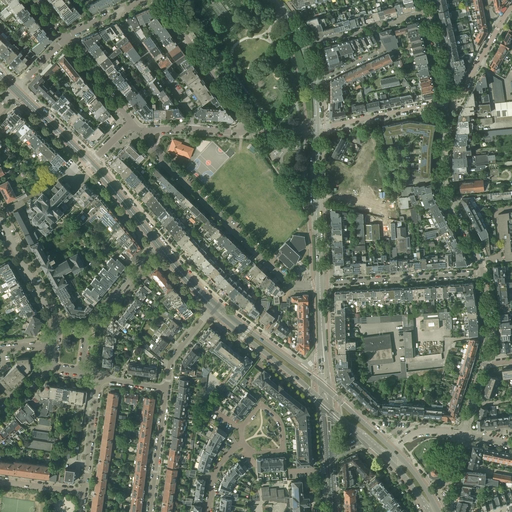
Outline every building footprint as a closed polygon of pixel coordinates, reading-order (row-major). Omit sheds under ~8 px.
[(0,16),(2,15),(20,1),(19,0),(10,0),(8,3),(9,5),(0,12),(0,11),(0,16)] [(56,0),(52,4),(56,9),(66,0),(56,0)] [(66,0),(56,9),(60,14),(69,6),(67,4),(70,2),(68,0),(66,0)] [(91,13),(99,10),(99,11),(104,8),(99,0),(98,0),(87,6),(91,13)] [(108,4),(113,2),(114,3),(119,1),(118,0),(99,0),(104,8),(109,5),(108,4)] [(301,8),(298,0),(290,0),(290,1),(292,3),(297,9),(301,8)] [(494,0),(496,9),(500,10),(504,4),(507,0),(494,0)] [(14,10),(16,13),(24,6),(20,1),(2,15),(5,18),(14,10)] [(438,9),(439,12),(448,10),(447,7),(449,6),(449,7),(457,5),(457,4),(459,4),(459,1),(456,1),(438,6),(439,9),(438,9)] [(402,14),(408,13),(406,7),(406,6),(404,6),(402,6),(402,3),(400,4),(400,7),(402,14)] [(64,19),(76,9),(80,6),(78,5),(75,8),(74,6),(71,9),(69,6),(60,14),(64,19)] [(389,5),(390,8),(392,17),(398,15),(395,6),(393,7),(392,5),(389,5)] [(15,21),(28,11),(24,6),(16,13),(18,15),(14,18),(16,20),(15,21)] [(386,18),(392,17),(390,8),(387,8),(387,6),(383,7),(384,10),(386,18)] [(377,9),(381,20),(386,18),(384,10),(383,7),(381,8),(381,7),(377,8),(377,9)] [(146,10),(149,18),(152,17),(154,19),(157,17),(151,9),(150,8),(146,10)] [(372,10),(372,13),(375,22),(381,20),(377,9),(377,8),(376,8),(376,9),(372,10)] [(80,14),(76,9),(64,19),(68,24),(80,14)] [(449,9),(448,10),(439,12),(440,18),(460,13),(459,10),(451,11),(451,12),(450,13),(449,9)] [(140,13),(144,22),(147,21),(148,23),(149,23),(150,22),(149,18),(146,10),(140,13)] [(369,14),(367,14),(369,23),(375,22),(372,13),(372,10),(368,11),(369,14)] [(32,16),(28,11),(15,21),(16,21),(18,23),(22,20),(24,22),(32,16)] [(363,25),(369,23),(367,14),(366,11),(360,12),(360,13),(363,25)] [(352,28),(357,26),(355,18),(351,19),(351,18),(352,18),(350,12),(347,13),(349,19),(352,28)] [(135,15),(139,24),(142,23),(143,26),(145,25),(144,22),(140,13),(135,15)] [(354,15),(355,18),(357,26),(363,25),(360,13),(354,15)] [(461,17),(460,13),(440,18),(442,24),(452,22),(451,19),(452,18),(453,19),(461,17)] [(139,24),(135,15),(127,19),(126,21),(134,31),(140,27),(139,24)] [(36,21),(32,16),(24,22),(25,24),(15,32),(18,35),(36,21)] [(157,17),(154,19),(150,22),(149,23),(151,26),(148,27),(149,29),(152,27),(160,21),(157,17)] [(321,24),(326,22),(325,18),(320,19),(321,21),(319,21),(318,17),(307,21),(311,27),(321,24)] [(332,20),(334,27),(335,32),(341,31),(338,22),(337,19),(335,19),(334,17),(331,18),(332,20)] [(337,19),(338,22),(341,31),(346,29),(343,21),(342,18),(339,19),(339,18),(338,18),(338,17),(337,18),(337,19)] [(342,18),(343,21),(346,29),(352,28),(349,19),(347,20),(346,17),(342,18)] [(321,24),(311,27),(315,32),(323,29),(322,26),(323,25),(324,26),(331,24),(330,20),(326,22),(321,24)] [(30,30),(32,32),(40,26),(36,21),(18,35),(20,38),(30,30)] [(153,34),(154,33),(163,26),(160,21),(152,27),(154,30),(151,32),(153,34)] [(122,31),(116,23),(114,22),(112,23),(112,24),(110,25),(116,34),(117,35),(118,34),(122,31)] [(402,29),(396,31),(397,34),(397,35),(403,33),(408,32),(408,31),(421,28),(420,26),(421,26),(422,25),(421,24),(421,23),(420,23),(419,23),(419,22),(407,25),(408,28),(402,29)] [(442,25),(443,27),(444,30),(463,26),(462,22),(454,24),(452,25),(452,22),(442,24),(442,25)] [(105,28),(104,28),(110,36),(110,37),(110,38),(116,34),(110,25),(108,26),(107,26),(105,27),(105,28)] [(31,41),(44,31),(40,26),(32,32),(29,34),(31,37),(29,39),(31,41)] [(157,33),(159,36),(167,30),(166,28),(164,28),(163,26),(154,33),(155,34),(157,33)] [(463,26),(444,30),(445,33),(444,33),(445,36),(454,34),(454,31),(455,31),(464,30),(463,26)] [(140,39),(145,36),(140,27),(134,31),(140,39)] [(319,37),(335,32),(334,27),(323,30),(323,29),(315,32),(318,36),(319,37)] [(488,32),(487,27),(479,29),(479,31),(480,32),(479,33),(485,36),(488,32)] [(110,36),(104,28),(102,29),(101,29),(99,30),(99,31),(98,31),(105,40),(110,37),(110,36)] [(422,34),(421,28),(408,31),(408,32),(409,35),(406,36),(406,39),(407,38),(422,34)] [(380,33),(381,38),(393,35),(392,29),(380,33)] [(503,40),(510,43),(511,39),(511,34),(511,30),(510,29),(505,37),(503,40)] [(169,31),(167,30),(159,36),(161,39),(159,40),(160,42),(170,35),(168,33),(169,31)] [(47,36),(44,31),(31,41),(35,45),(39,42),(47,36)] [(81,42),(87,48),(97,40),(101,37),(97,32),(82,39),(81,42)] [(475,39),(473,40),(474,43),(475,43),(477,51),(480,46),(482,43),(483,41),(485,36),(479,33),(475,39)] [(396,38),(395,34),(393,35),(381,38),(387,50),(391,49),(398,47),(397,43),(399,42),(398,37),(396,38)] [(411,40),(412,44),(423,40),(422,34),(407,38),(408,41),(411,40)] [(454,34),(445,36),(445,39),(446,39),(447,42),(466,38),(468,37),(469,37),(468,36),(466,34),(456,36),(457,37),(455,37),(454,34)] [(162,42),(165,46),(173,40),(170,35),(160,42),(161,42),(162,42)] [(377,43),(372,35),(367,36),(370,43),(371,45),(377,43)] [(52,40),(50,39),(47,36),(39,42),(35,45),(32,48),(37,54),(49,42),(51,43),(52,40)] [(116,43),(119,47),(120,46),(128,39),(125,36),(123,38),(116,43)] [(146,38),(142,42),(145,46),(153,40),(153,39),(152,39),(149,36),(146,38)] [(370,43),(367,36),(361,38),(364,45),(365,46),(368,52),(370,51),(369,48),(372,46),(371,45),(370,43)] [(8,38),(7,37),(0,44),(0,53),(9,44),(7,42),(8,41),(7,39),(8,38)] [(448,48),(457,46),(461,45),(460,43),(466,42),(466,40),(468,40),(468,39),(468,37),(466,38),(447,42),(447,46),(448,48)] [(361,38),(355,39),(358,47),(360,49),(361,52),(364,51),(362,47),(365,46),(364,45),(361,38)] [(130,43),(128,39),(120,46),(123,49),(130,43)] [(355,39),(349,41),(354,50),(356,49),(355,48),(358,47),(355,39)] [(90,53),(91,53),(101,45),(97,40),(87,48),(88,50),(88,51),(89,53),(90,53)] [(145,46),(148,50),(156,45),(153,42),(154,41),(153,40),(145,46)] [(173,40),(165,46),(168,50),(167,51),(167,52),(168,51),(177,45),(173,40)] [(425,47),(423,40),(412,44),(411,44),(412,47),(409,48),(410,51),(425,47)] [(510,43),(503,40),(500,45),(501,45),(509,50),(511,44),(510,43)] [(354,50),(349,41),(343,43),(348,53),(349,53),(350,55),(351,57),(352,59),(354,59),(352,55),(353,54),(352,52),(354,51),(354,50)] [(10,43),(9,44),(0,53),(0,56),(1,58),(3,58),(3,57),(4,59),(17,45),(17,44),(16,45),(14,44),(12,45),(10,43)] [(125,52),(133,46),(130,43),(123,49),(125,52)] [(339,49),(340,50),(342,55),(344,54),(345,57),(348,56),(347,53),(348,53),(343,43),(337,44),(339,49)] [(457,46),(448,48),(448,49),(448,52),(448,55),(458,53),(457,49),(459,49),(459,50),(473,47),(472,43),(467,44),(461,45),(457,46)] [(337,44),(324,48),(326,53),(339,49),(337,44)] [(18,46),(17,45),(4,59),(6,60),(5,60),(5,62),(7,63),(8,63),(9,63),(19,52),(17,50),(19,48),(17,47),(18,46)] [(91,53),(92,55),(92,56),(93,58),(95,58),(105,50),(101,45),(91,53)] [(148,50),(150,54),(159,48),(158,47),(157,47),(156,45),(148,50)] [(175,67),(176,66),(175,66),(177,65),(177,66),(180,64),(187,58),(177,45),(168,51),(175,61),(172,63),(175,67)] [(499,47),(497,50),(498,50),(506,55),(509,50),(501,45),(500,47),(499,47)] [(127,53),(130,57),(133,54),(133,55),(137,52),(133,46),(125,52),(124,53),(125,55),(127,53)] [(121,50),(119,47),(109,55),(99,63),(104,69),(114,61),(113,60),(112,61),(109,58),(111,57),(113,57),(121,50)] [(426,53),(425,47),(410,51),(412,57),(414,56),(415,56),(426,53)] [(150,54),(153,57),(160,52),(159,49),(160,49),(159,48),(150,54)] [(327,58),(338,55),(337,51),(340,50),(339,49),(326,53),(327,58)] [(21,50),(19,52),(9,63),(11,65),(10,66),(13,68),(13,67),(14,68),(24,57),(21,55),(22,54),(21,52),(22,51),(21,50)] [(28,58),(29,56),(31,58),(35,54),(30,50),(24,57),(14,68),(16,70),(15,71),(18,73),(18,72),(19,72),(23,68),(23,69),(23,68),(24,68),(26,67),(26,66),(27,64),(30,61),(28,58)] [(109,55),(105,50),(95,58),(96,60),(96,61),(97,63),(99,63),(109,55)] [(498,50),(497,50),(496,52),(497,53),(495,55),(503,59),(506,55),(498,50)] [(140,56),(137,52),(133,55),(133,54),(130,57),(132,60),(130,62),(131,64),(140,56)] [(160,52),(153,57),(155,60),(164,54),(163,53),(162,54),(160,52)] [(384,55),(390,67),(392,66),(390,63),(394,62),(390,55),(389,53),(384,55)] [(465,58),(466,57),(469,57),(471,56),(471,54),(469,54),(468,53),(460,55),(460,56),(459,56),(458,53),(448,55),(449,58),(450,58),(450,61),(464,58),(465,58)] [(57,61),(58,61),(61,65),(66,72),(74,82),(80,76),(64,55),(57,61)] [(327,58),(328,64),(340,61),(343,60),(343,58),(342,58),(341,56),(338,56),(338,55),(327,58)] [(389,67),(390,67),(384,55),(380,57),(385,67),(388,66),(389,67)] [(493,57),(492,59),(493,60),(500,64),(503,59),(495,55),(494,57),(493,57)] [(157,63),(163,71),(172,64),(166,56),(157,63)] [(471,56),(469,57),(466,57),(465,58),(466,62),(467,62),(468,66),(474,56),(471,56)] [(385,67),(380,57),(375,60),(381,71),(386,69),(385,67)] [(155,76),(149,69),(148,70),(145,66),(146,65),(141,58),(133,64),(134,66),(136,65),(146,79),(145,81),(146,83),(155,76)] [(192,65),(187,58),(180,64),(184,70),(183,70),(184,71),(192,65)] [(450,61),(452,67),(457,66),(457,65),(460,65),(464,64),(463,62),(464,62),(464,58),(450,61)] [(104,69),(106,72),(105,73),(106,74),(108,74),(108,75),(116,68),(114,66),(116,65),(119,62),(117,59),(114,61),(104,69)] [(498,68),(500,64),(493,60),(492,59),(491,62),(490,65),(492,66),(491,69),(498,74),(500,71),(500,69),(498,68)] [(343,60),(340,61),(328,64),(329,70),(344,63),(344,62),(343,60)] [(375,60),(371,62),(375,70),(378,69),(379,72),(381,71),(375,60)] [(394,62),(395,65),(398,68),(403,67),(402,60),(394,62)] [(375,70),(371,62),(366,64),(372,74),(376,72),(375,70)] [(170,81),(177,76),(172,69),(175,67),(172,63),(172,64),(163,71),(170,81)] [(366,64),(362,66),(366,75),(367,74),(370,76),(372,75),(372,74),(366,64)] [(457,65),(457,66),(457,68),(455,68),(454,70),(453,71),(453,73),(457,72),(457,71),(460,70),(465,69),(464,67),(466,67),(465,64),(464,64),(460,65),(457,65)] [(192,65),(184,71),(179,74),(183,80),(184,79),(199,99),(197,100),(202,105),(210,99),(215,96),(213,93),(211,93),(193,69),(194,68),(192,65)] [(117,70),(116,68),(108,75),(108,76),(109,78),(110,77),(112,80),(122,72),(125,69),(122,66),(119,68),(119,69),(117,70)] [(362,66),(357,68),(363,79),(364,79),(364,78),(367,77),(366,75),(362,66)] [(363,80),(363,79),(357,68),(353,70),(357,79),(359,82),(363,80)] [(431,74),(430,68),(420,70),(421,72),(416,73),(417,77),(420,76),(431,74)] [(458,84),(466,70),(465,69),(460,70),(457,71),(457,72),(453,73),(456,85),(458,84)] [(353,70),(348,72),(354,84),(355,83),(354,80),(357,79),(353,70)] [(112,80),(112,81),(113,83),(114,83),(116,85),(128,75),(127,74),(125,76),(122,72),(112,80)] [(348,72),(343,74),(348,83),(348,84),(349,86),(352,84),(354,84),(348,72)] [(331,81),(331,85),(341,81),(342,81),(343,84),(346,82),(347,85),(348,84),(348,83),(343,74),(332,80),(331,81)] [(432,79),(433,79),(434,78),(433,76),(432,76),(431,74),(420,76),(421,82),(432,79)] [(120,90),(130,82),(127,77),(129,76),(128,75),(116,85),(118,87),(117,88),(118,90),(120,90)] [(80,76),(74,82),(72,84),(74,86),(72,88),(75,91),(84,81),(80,76)] [(398,76),(381,79),(383,88),(400,84),(398,76)] [(46,81),(42,77),(41,77),(40,77),(37,80),(38,80),(33,85),(34,86),(33,86),(36,89),(37,88),(43,95),(50,87),(47,83),(47,82),(46,81)] [(149,83),(157,92),(163,87),(156,77),(149,83)] [(401,79),(403,87),(410,85),(405,78),(401,79)] [(434,85),(432,79),(421,82),(422,88),(434,85)] [(47,100),(48,99),(55,92),(52,89),(54,88),(53,87),(56,84),(58,81),(57,80),(50,87),(43,95),(45,96),(45,97),(47,100)] [(75,91),(74,92),(77,94),(79,92),(81,94),(89,86),(84,81),(75,91)] [(331,85),(331,91),(341,87),(343,87),(346,86),(345,85),(342,85),(342,84),(343,84),(342,81),(341,81),(331,85)] [(123,93),(124,95),(136,85),(135,84),(133,86),(130,82),(120,90),(120,92),(121,93),(123,93)] [(476,82),(473,91),(464,107),(477,105),(477,101),(475,101),(474,93),(478,93),(478,92),(477,84),(476,82)] [(128,99),(128,100),(138,92),(135,88),(137,86),(136,85),(124,95),(126,97),(125,98),(126,100),(128,99)] [(422,94),(435,91),(434,85),(422,88),(423,92),(422,93),(422,94)] [(93,92),(89,86),(81,94),(81,95),(83,97),(80,101),(82,103),(84,101),(93,92)] [(163,87),(157,92),(154,94),(155,96),(157,95),(159,97),(166,92),(163,87)] [(341,87),(331,91),(331,96),(346,92),(347,92),(347,90),(343,92),(341,87)] [(413,102),(418,101),(417,95),(415,93),(412,88),(410,88),(411,94),(413,102)] [(55,92),(48,99),(47,100),(50,102),(51,102),(52,104),(62,94),(64,93),(63,93),(66,90),(65,89),(62,92),(62,91),(60,94),(59,93),(57,95),(55,92)] [(136,110),(145,102),(149,99),(141,90),(138,92),(128,100),(136,110)] [(436,97),(435,91),(422,94),(417,95),(418,101),(436,97)] [(86,107),(87,108),(97,97),(96,95),(96,94),(95,92),(93,93),(93,92),(84,101),(88,105),(86,107)] [(170,97),(166,92),(159,97),(158,99),(159,100),(160,99),(162,101),(163,102),(170,97)] [(346,92),(331,96),(331,102),(339,101),(344,99),(343,95),(348,93),(347,92),(346,92)] [(369,111),(380,109),(379,101),(377,92),(374,93),(375,96),(376,96),(377,99),(377,101),(367,103),(369,111)] [(55,107),(57,109),(69,97),(68,96),(67,98),(62,94),(52,104),(52,105),(52,106),(54,108),(55,108),(55,107)] [(383,95),(386,108),(391,107),(389,99),(387,99),(386,94),(383,95)] [(400,96),(402,104),(413,102),(411,94),(400,96)] [(483,104),(479,104),(479,105),(480,107),(480,113),(488,112),(491,112),(490,103),(488,94),(481,95),(483,104)] [(400,96),(389,99),(391,107),(402,104),(400,96)] [(69,97),(57,109),(59,111),(58,111),(58,112),(60,114),(61,114),(62,114),(72,104),(72,103),(68,99),(70,98),(69,97)] [(93,112),(102,103),(101,102),(102,101),(100,99),(99,99),(97,97),(87,108),(88,109),(89,108),(93,112)] [(344,99),(339,101),(331,102),(331,112),(341,109),(346,108),(344,99)] [(66,118),(67,119),(76,110),(73,107),(74,106),(73,104),(74,103),(73,102),(72,103),(72,104),(62,114),(63,116),(63,117),(65,119),(66,119),(66,118)] [(144,119),(152,119),(152,108),(149,108),(145,102),(136,110),(140,114),(139,114),(139,116),(140,118),(142,118),(143,118),(144,119)] [(509,116),(511,115),(509,102),(505,102),(501,103),(495,103),(497,117),(499,117),(501,116),(504,116),(507,116),(509,116)] [(102,104),(102,103),(93,112),(95,114),(94,115),(96,118),(106,108),(105,107),(105,105),(104,103),(102,104)] [(357,111),(357,114),(366,112),(365,104),(356,106),(355,104),(351,105),(353,111),(357,111)] [(459,115),(467,114),(469,114),(475,113),(474,110),(472,110),(472,109),(477,108),(480,107),(479,105),(477,105),(464,107),(459,115)] [(200,106),(193,111),(193,112),(197,118),(205,119),(206,108),(202,108),(200,106)] [(100,119),(102,121),(110,113),(109,113),(110,112),(109,110),(107,110),(106,108),(96,118),(99,120),(100,119)] [(171,118),(172,118),(172,119),(174,119),(175,118),(178,118),(178,117),(183,117),(184,116),(178,108),(171,108),(171,118)] [(17,113),(16,111),(16,109),(13,109),(13,111),(11,113),(10,113),(9,114),(9,115),(5,119),(0,124),(0,125),(1,127),(4,124),(6,125),(6,124),(10,128),(12,125),(12,126),(21,116),(21,114),(19,113),(17,113)] [(341,111),(341,109),(331,112),(330,118),(331,119),(346,116),(345,110),(341,111)] [(70,122),(72,124),(82,113),(81,112),(80,114),(76,110),(67,119),(67,121),(68,122),(70,122)] [(228,114),(225,110),(224,111),(223,120),(226,121),(226,122),(232,122),(234,120),(230,115),(229,113),(228,114)] [(76,128),(77,128),(85,119),(81,115),(83,114),(82,113),(72,124),(74,125),(73,126),(73,127),(75,128),(76,128)] [(102,121),(98,124),(95,128),(86,137),(87,139),(90,142),(90,143),(90,144),(91,144),(91,145),(92,145),(92,144),(93,144),(94,143),(94,142),(95,140),(95,141),(97,139),(97,138),(104,132),(105,131),(116,120),(110,113),(102,121)] [(26,121),(25,120),(26,120),(24,117),(23,118),(21,116),(12,126),(12,125),(10,128),(5,133),(7,134),(10,130),(11,131),(14,128),(16,131),(17,131),(26,121)] [(77,128),(77,129),(77,130),(78,132),(80,131),(81,133),(87,127),(93,121),(92,120),(91,122),(90,120),(88,121),(86,119),(85,119),(77,128)] [(396,123),(398,134),(411,131),(411,120),(396,123)] [(425,122),(411,120),(411,131),(424,133),(425,122)] [(29,122),(28,123),(26,121),(17,131),(16,131),(15,132),(17,135),(20,137),(21,136),(31,126),(32,124),(29,122)] [(85,137),(86,137),(95,128),(93,125),(94,124),(92,123),(93,122),(93,121),(87,127),(81,133),(82,134),(82,135),(84,137),(85,137)] [(425,122),(424,133),(423,135),(434,137),(436,124),(425,122)] [(393,144),(391,135),(398,134),(396,123),(383,126),(385,137),(387,145),(393,144)] [(457,127),(456,133),(472,132),(472,131),(471,131),(471,130),(470,130),(469,128),(476,127),(476,125),(473,125),(457,127)] [(36,131),(36,129),(34,127),(32,127),(31,126),(21,136),(20,137),(22,139),(21,140),(24,143),(26,141),(36,131)] [(36,131),(26,141),(29,143),(27,145),(29,147),(40,135),(39,134),(39,132),(38,131),(37,131),(36,131)] [(35,148),(44,139),(40,135),(29,147),(30,148),(33,145),(35,148)] [(432,150),(434,137),(423,135),(422,149),(432,150)] [(342,138),(339,143),(347,148),(350,142),(342,138)] [(45,139),(44,139),(35,148),(34,149),(35,151),(34,153),(36,156),(38,153),(41,151),(48,143),(47,142),(47,141),(47,140),(46,139),(45,139)] [(173,139),(168,151),(171,152),(170,152),(176,154),(177,153),(190,158),(194,148),(181,143),(181,142),(175,140),(173,139)] [(131,141),(124,148),(135,158),(140,153),(136,149),(134,147),(135,146),(131,141)] [(43,158),(53,148),(52,146),(52,144),(51,143),(50,144),(49,143),(49,144),(48,143),(41,151),(38,153),(40,156),(43,158)] [(344,154),(347,148),(339,143),(335,149),(344,154)] [(48,161),(50,160),(57,152),(58,152),(57,151),(58,150),(57,149),(55,149),(53,148),(43,158),(45,160),(46,159),(48,161)] [(118,152),(118,153),(116,156),(115,156),(114,157),(113,157),(113,159),(111,161),(110,161),(109,161),(109,164),(110,165),(111,165),(114,167),(114,168),(116,170),(117,170),(120,173),(125,168),(128,166),(132,170),(146,156),(142,151),(140,153),(135,158),(124,148),(123,149),(121,149),(118,152)] [(346,156),(344,154),(335,149),(332,155),(340,160),(343,162),(346,156)] [(432,150),(422,149),(421,163),(432,163),(432,150)] [(50,160),(48,161),(51,164),(47,168),(53,174),(63,164),(63,165),(66,161),(65,159),(66,158),(63,156),(62,157),(57,152),(50,160)] [(488,154),(467,156),(453,157),(453,167),(463,166),(469,165),(496,162),(495,155),(488,155),(488,154)] [(329,163),(329,187),(354,188),(354,175),(349,175),(349,181),(338,181),(338,176),(341,176),(342,163),(329,163)] [(431,177),(432,163),(421,163),(421,170),(421,176),(431,177)] [(123,177),(124,178),(132,170),(128,166),(125,168),(120,173),(120,175),(122,177),(123,177)] [(0,175),(2,175),(10,171),(9,169),(5,171),(5,169),(3,170),(2,167),(0,167),(0,175)] [(152,172),(151,173),(155,177),(153,178),(156,180),(158,178),(161,174),(158,171),(159,170),(156,168),(156,169),(153,167),(150,170),(152,172)] [(127,181),(128,183),(136,175),(139,172),(137,170),(134,172),(132,170),(124,178),(124,180),(126,181),(127,181)] [(464,179),(464,174),(469,174),(469,171),(453,173),(453,180),(464,179)] [(160,186),(162,189),(169,182),(167,180),(167,178),(166,177),(165,177),(161,174),(158,178),(160,180),(159,181),(160,182),(159,183),(161,185),(160,186)] [(131,186),(133,188),(142,179),(143,177),(141,175),(138,177),(136,175),(128,183),(129,183),(128,184),(131,187),(131,186)] [(28,215),(30,216),(29,218),(28,218),(29,219),(30,221),(30,222),(31,222),(32,223),(33,224),(32,224),(33,225),(34,224),(35,225),(36,225),(36,226),(37,225),(39,225),(40,225),(40,226),(38,228),(46,236),(53,228),(50,225),(51,224),(51,225),(53,222),(54,221),(57,218),(58,217),(59,217),(58,216),(60,215),(63,213),(62,212),(63,211),(64,212),(64,211),(68,207),(69,206),(68,205),(65,203),(69,198),(70,199),(71,198),(70,197),(71,196),(72,197),(73,195),(80,202),(80,203),(82,206),(84,206),(95,194),(95,192),(93,190),(91,190),(88,188),(89,187),(84,183),(78,190),(76,189),(74,192),(72,190),(70,191),(69,190),(70,189),(67,187),(70,185),(67,183),(65,185),(64,184),(65,183),(64,182),(63,183),(62,182),(63,181),(60,179),(60,180),(59,179),(59,180),(59,179),(58,180),(54,184),(54,185),(50,189),(48,187),(49,187),(47,185),(46,186),(46,185),(46,186),(42,190),(41,191),(40,192),(37,195),(36,196),(35,196),(36,197),(35,198),(32,200),(31,198),(28,201),(27,201),(27,202),(28,202),(31,205),(28,208),(27,207),(27,208),(27,209),(27,210),(27,211),(28,211),(27,211),(27,212),(28,212),(28,214),(28,215)] [(135,190),(137,192),(146,183),(146,182),(144,180),(143,181),(142,179),(133,188),(133,189),(134,190),(135,190)] [(0,185),(0,187),(2,191),(1,191),(1,192),(2,194),(3,194),(12,190),(8,181),(0,185)] [(171,191),(173,193),(177,189),(174,186),(174,185),(172,183),(171,184),(169,182),(162,189),(165,192),(167,191),(169,193),(170,191),(170,192),(171,191)] [(146,183),(137,192),(137,194),(138,195),(139,195),(141,197),(150,188),(152,185),(150,186),(148,185),(148,186),(146,183)] [(410,187),(410,192),(415,192),(416,194),(422,192),(422,194),(433,190),(431,184),(425,186),(425,185),(419,187),(419,186),(410,187)] [(401,188),(402,197),(409,196),(408,194),(410,194),(410,192),(410,187),(401,188)] [(152,190),(150,188),(141,197),(141,198),(142,200),(143,200),(145,202),(154,193),(155,191),(153,189),(152,190)] [(175,201),(178,204),(185,197),(183,195),(183,193),(181,192),(180,192),(177,189),(173,193),(176,195),(175,196),(175,197),(174,198),(176,200),(175,201)] [(16,198),(12,190),(3,194),(4,195),(3,195),(3,196),(4,197),(5,197),(8,202),(16,198)] [(424,200),(435,196),(433,190),(422,194),(416,195),(417,198),(423,196),(424,200)] [(504,198),(511,197),(511,191),(489,193),(489,199),(490,199),(491,200),(501,199),(501,198),(504,198)] [(145,202),(145,203),(146,205),(147,205),(149,207),(158,198),(163,193),(162,192),(159,195),(157,194),(156,195),(154,193),(145,202)] [(100,196),(98,194),(91,202),(92,204),(90,205),(93,208),(86,215),(89,217),(90,216),(104,202),(102,199),(103,198),(101,196),(100,196)] [(410,196),(409,196),(402,197),(399,197),(401,209),(413,207),(413,205),(412,204),(410,204),(410,205),(409,205),(408,200),(411,199),(410,196)] [(426,207),(429,206),(438,201),(435,196),(424,200),(419,200),(420,204),(424,202),(426,207)] [(186,206),(189,208),(192,204),(189,201),(189,200),(188,199),(187,199),(185,197),(178,204),(180,206),(182,205),(184,207),(185,206),(186,206)] [(348,197),(346,207),(383,212),(384,202),(348,197)] [(462,198),(461,200),(464,206),(475,200),(476,201),(478,200),(477,198),(475,199),(474,198),(473,198),(472,198),(471,198),(471,197),(462,198)] [(160,200),(158,198),(149,207),(149,208),(150,209),(151,209),(153,211),(162,202),(164,201),(161,198),(160,200)] [(475,200),(464,206),(467,211),(477,206),(478,205),(476,201),(475,200)] [(438,201),(429,206),(431,209),(428,211),(429,213),(440,207),(438,201)] [(109,208),(108,207),(109,207),(109,206),(108,204),(106,204),(104,202),(90,216),(89,217),(86,221),(87,221),(88,220),(90,221),(96,215),(99,218),(101,215),(109,208)] [(162,202),(153,211),(153,213),(154,214),(155,214),(157,216),(166,207),(168,206),(165,203),(164,204),(162,202)] [(192,204),(189,208),(190,209),(189,210),(191,211),(189,213),(191,215),(190,216),(191,217),(193,218),(200,211),(198,209),(198,208),(196,207),(195,207),(192,204)] [(477,206),(467,211),(470,216),(479,211),(480,212),(483,211),(482,208),(479,209),(477,206)] [(168,209),(166,207),(157,216),(157,217),(158,219),(159,219),(161,221),(170,212),(172,210),(170,208),(168,209)] [(443,212),(440,207),(429,213),(432,218),(435,216),(443,212)] [(22,208),(13,212),(25,235),(29,244),(39,238),(38,236),(40,235),(37,228),(35,230),(34,229),(33,230),(22,208)] [(110,208),(109,208),(101,215),(99,218),(101,220),(104,223),(113,213),(111,211),(112,210),(110,208)] [(86,215),(82,211),(72,221),(73,223),(76,220),(82,225),(86,221),(89,217),(86,215)] [(202,213),(200,211),(193,218),(195,221),(197,220),(199,222),(200,220),(201,221),(201,220),(204,222),(207,219),(204,216),(204,214),(203,213),(202,213)] [(479,211),(470,216),(472,221),(481,217),(481,216),(482,215),(480,212),(479,211)] [(506,260),(511,259),(511,211),(499,214),(500,239),(504,239),(506,260)] [(161,221),(161,222),(162,224),(163,224),(165,226),(174,217),(176,215),(173,213),(172,214),(170,212),(161,221)] [(358,235),(365,235),(364,224),(364,213),(356,212),(358,235)] [(446,217),(443,212),(435,216),(432,218),(431,218),(434,224),(434,223),(446,217)] [(109,228),(117,218),(117,217),(116,215),(115,215),(113,213),(104,223),(106,225),(109,228)] [(176,219),(174,217),(165,226),(165,227),(166,229),(167,229),(169,231),(178,222),(182,218),(182,217),(179,220),(178,218),(176,219)] [(440,227),(449,223),(446,217),(434,223),(435,225),(437,228),(438,228),(440,227)] [(473,224),(474,224),(475,227),(483,222),(484,221),(482,218),(481,217),(472,221),(473,222),(472,223),(473,224)] [(110,231),(112,233),(122,224),(120,222),(120,220),(119,218),(118,219),(117,218),(109,228),(108,228),(110,230),(110,231)] [(199,227),(197,229),(200,232),(205,227),(206,229),(212,223),(212,221),(211,220),(209,220),(207,219),(204,222),(200,226),(199,227)] [(402,222),(395,220),(396,237),(396,240),(397,247),(397,252),(407,251),(407,250),(406,234),(406,227),(402,227),(402,222)] [(485,221),(483,222),(475,227),(476,228),(476,229),(477,231),(478,231),(478,232),(486,227),(488,226),(485,221)] [(171,234),(173,236),(184,225),(182,223),(180,224),(178,222),(169,231),(169,232),(170,234),(171,234)] [(212,223),(206,229),(208,231),(204,235),(207,238),(217,228),(215,226),(215,224),(214,223),(212,223)] [(379,223),(364,224),(365,235),(365,239),(365,240),(370,239),(371,239),(377,239),(380,239),(379,223)] [(438,228),(439,231),(440,231),(439,230),(441,229),(442,233),(451,228),(449,223),(440,227),(438,228)] [(116,234),(119,236),(126,229),(126,228),(125,226),(123,226),(122,224),(112,233),(115,236),(116,234)] [(188,229),(186,227),(184,225),(173,236),(173,237),(174,239),(175,239),(177,240),(186,231),(187,230),(188,229)] [(482,239),(489,236),(488,232),(486,229),(487,228),(486,227),(478,232),(482,239)] [(214,236),(216,238),(221,232),(222,230),(220,229),(219,229),(217,228),(207,238),(210,241),(214,236)] [(425,239),(440,236),(439,234),(439,231),(438,228),(437,228),(425,232),(425,239)] [(443,235),(445,238),(454,233),(451,228),(442,233),(439,234),(440,236),(440,237),(442,237),(441,236),(443,235)] [(126,229),(119,236),(116,239),(121,244),(131,234),(129,232),(129,231),(127,229),(126,229)] [(190,236),(191,235),(189,232),(187,230),(186,231),(177,240),(177,241),(177,242),(178,243),(179,244),(181,245),(190,236)] [(213,244),(216,247),(226,236),(224,235),(225,233),(223,232),(222,232),(221,232),(216,238),(217,240),(213,244)] [(407,251),(408,255),(408,269),(415,268),(414,258),(413,258),(413,256),(410,257),(410,255),(411,255),(411,249),(410,250),(409,247),(411,247),(410,233),(406,234),(407,250),(407,251)] [(446,240),(448,243),(457,239),(454,233),(445,238),(442,240),(442,241),(443,241),(444,241),(446,240)] [(132,237),(131,234),(121,244),(126,249),(128,246),(135,240),(134,239),(135,238),(134,237),(132,237)] [(277,256),(289,268),(294,263),(295,264),(299,255),(296,253),(297,252),(306,247),(304,237),(304,236),(293,235),(288,244),(285,241),(278,248),(281,251),(277,256)] [(365,240),(365,239),(365,235),(358,235),(358,245),(352,245),(353,249),(353,250),(366,249),(366,245),(365,245),(365,242),(365,240)] [(181,245),(181,246),(180,247),(182,249),(183,248),(185,250),(195,241),(190,236),(181,245)] [(223,245),(225,247),(231,241),(230,240),(231,239),(229,238),(228,238),(226,236),(216,247),(218,250),(223,245)] [(489,236),(482,239),(485,246),(490,244),(489,241),(491,240),(490,236),(489,236)] [(449,245),(450,248),(459,244),(457,239),(448,243),(444,245),(445,246),(446,246),(449,245)] [(129,259),(132,256),(137,250),(138,250),(139,250),(139,249),(140,249),(140,248),(140,247),(139,246),(140,245),(139,244),(138,244),(135,240),(128,246),(129,247),(126,250),(123,253),(129,259)] [(34,253),(36,253),(42,263),(41,263),(46,272),(51,281),(50,282),(55,290),(64,284),(66,283),(71,280),(78,276),(80,270),(84,266),(82,262),(84,261),(79,252),(70,257),(72,260),(68,262),(67,259),(53,266),(51,262),(55,260),(53,257),(52,258),(49,253),(46,255),(38,241),(30,245),(34,253)] [(189,255),(199,246),(195,241),(185,250),(187,252),(186,253),(188,255),(189,255)] [(225,256),(230,252),(236,245),(234,243),(234,242),(232,241),(231,241),(225,247),(227,249),(222,253),(225,256)] [(199,246),(189,255),(189,257),(190,258),(192,258),(193,260),(204,250),(208,246),(206,243),(202,248),(201,248),(199,246)] [(497,243),(490,244),(485,246),(488,255),(495,253),(495,250),(497,250),(497,248),(497,243)] [(451,250),(453,253),(464,252),(459,244),(450,248),(447,250),(447,251),(448,251),(449,252),(451,250)] [(227,258),(230,261),(241,250),(239,248),(239,247),(238,246),(236,246),(236,245),(230,252),(232,254),(227,258)] [(198,265),(208,255),(205,253),(206,252),(204,250),(193,260),(195,262),(195,263),(196,265),(198,265)] [(237,259),(239,261),(246,255),(245,255),(245,254),(245,253),(244,252),(243,252),(241,250),(230,261),(233,264),(237,259)] [(201,268),(203,270),(212,260),(208,255),(198,265),(198,267),(199,268),(201,268)] [(246,255),(239,261),(241,263),(237,267),(239,269),(237,271),(238,272),(250,260),(250,259),(250,258),(247,255),(246,255)] [(397,259),(398,270),(408,269),(408,255),(405,255),(405,259),(397,259)] [(112,257),(109,260),(121,272),(123,269),(124,270),(125,268),(125,267),(125,266),(121,262),(122,260),(119,257),(118,259),(115,257),(113,259),(112,257)] [(119,274),(121,272),(109,260),(107,263),(106,266),(108,268),(117,276),(119,276),(120,275),(119,274)] [(217,265),(212,260),(203,270),(204,271),(204,272),(204,273),(205,275),(207,274),(216,265),(217,265)] [(0,272),(10,267),(9,265),(10,265),(9,263),(8,263),(6,263),(5,263),(0,265),(0,272)] [(344,266),(344,273),(348,273),(349,274),(350,274),(351,272),(354,272),(353,264),(353,263),(351,263),(348,263),(348,265),(347,265),(347,266),(344,266)] [(253,274),(254,276),(260,269),(260,268),(259,266),(257,266),(255,264),(254,266),(249,271),(250,272),(249,272),(247,275),(250,278),(253,275),(252,275),(253,274)] [(335,274),(340,273),(341,274),(343,274),(344,273),(344,266),(341,267),(341,265),(342,265),(342,264),(334,264),(335,274)] [(210,277),(212,279),(222,269),(220,267),(219,268),(216,265),(207,274),(207,275),(207,276),(208,278),(210,277)] [(494,277),(495,277),(505,276),(506,276),(505,265),(494,266),(494,272),(494,277)] [(3,275),(5,278),(13,273),(13,272),(14,271),(13,270),(12,270),(10,267),(0,272),(0,274),(1,274),(2,275),(3,275)] [(103,267),(101,270),(113,281),(115,279),(117,279),(117,277),(117,276),(108,268),(106,269),(103,267)] [(162,272),(160,272),(157,268),(150,274),(156,280),(163,275),(162,274),(163,273),(162,272)] [(216,284),(216,285),(226,275),(223,272),(224,271),(222,269),(212,279),(213,281),(213,283),(215,285),(216,285),(216,284)] [(262,269),(260,269),(254,276),(256,277),(253,280),(256,284),(259,281),(260,281),(263,279),(262,278),(265,274),(263,272),(263,270),(262,269)] [(102,277),(101,279),(109,286),(110,286),(111,286),(112,285),(112,284),(111,284),(112,283),(113,281),(101,270),(99,273),(102,277)] [(14,273),(13,273),(5,278),(4,278),(6,280),(0,283),(0,288),(17,279),(15,276),(15,275),(15,273),(14,273)] [(157,285),(160,288),(161,287),(168,281),(168,280),(167,278),(166,278),(163,275),(156,280),(158,284),(157,285)] [(218,288),(219,287),(221,289),(231,280),(232,279),(230,277),(229,278),(226,275),(216,285),(217,285),(216,286),(218,288)] [(267,275),(260,284),(258,286),(261,289),(265,285),(267,286),(271,280),(272,279),(271,277),(269,276),(269,277),(267,275)] [(109,286),(101,279),(100,278),(98,279),(97,279),(95,278),(93,280),(96,283),(105,291),(106,289),(107,289),(107,290),(108,289),(109,288),(109,287),(109,286)] [(9,288),(11,290),(20,285),(20,284),(20,283),(19,282),(18,281),(18,282),(17,279),(0,288),(0,291),(1,292),(9,288)] [(268,295),(270,292),(277,284),(274,282),(275,282),(274,280),(272,279),(272,280),(271,280),(267,286),(266,287),(268,288),(265,293),(268,295)] [(103,293),(105,291),(96,283),(93,280),(91,283),(95,286),(93,289),(101,296),(103,296),(103,295),(103,293)] [(224,292),(226,294),(236,284),(237,284),(234,281),(233,282),(231,280),(221,289),(222,290),(221,291),(223,293),(224,292)] [(166,293),(173,288),(170,284),(171,283),(169,282),(168,282),(168,281),(161,287),(166,293)] [(55,290),(54,291),(55,293),(57,293),(58,295),(69,288),(66,283),(64,284),(55,290)] [(455,284),(456,290),(458,290),(458,293),(464,292),(464,290),(464,288),(465,288),(464,283),(455,284)] [(473,283),(464,283),(465,288),(464,288),(464,290),(467,289),(468,293),(475,292),(473,283)] [(141,287),(139,290),(146,296),(148,293),(146,292),(147,291),(148,293),(151,290),(143,284),(142,285),(141,284),(140,286),(141,287)] [(229,297),(231,299),(241,289),(241,288),(239,286),(238,287),(236,284),(226,294),(227,294),(227,296),(228,297),(229,297)] [(281,289),(279,287),(279,285),(278,284),(277,284),(270,292),(273,294),(273,295),(274,296),(279,295),(285,293),(284,292),(284,291),(282,288),(281,289)] [(22,285),(20,285),(11,290),(6,293),(8,296),(10,296),(11,298),(6,300),(7,303),(13,300),(25,293),(22,289),(23,287),(22,285)] [(58,295),(59,297),(59,299),(59,300),(61,301),(70,295),(69,292),(74,289),(72,287),(69,288),(58,295)] [(87,287),(85,290),(96,300),(97,301),(99,299),(100,299),(101,297),(101,296),(93,289),(91,291),(87,287)] [(174,288),(173,288),(166,293),(164,295),(167,298),(162,301),(165,305),(179,294),(176,292),(177,290),(175,288),(174,288)] [(235,301),(237,303),(245,293),(246,292),(244,290),(243,291),(241,289),(231,299),(232,299),(232,300),(233,302),(235,301)] [(507,289),(498,290),(499,303),(508,302),(507,294),(511,293),(511,290),(509,290),(507,290),(507,289)] [(95,303),(97,301),(96,300),(85,290),(82,293),(86,296),(85,299),(93,306),(94,306),(96,304),(95,303)] [(143,299),(146,296),(139,290),(136,292),(135,291),(133,294),(135,295),(134,296),(136,298),(142,302),(141,301),(143,299)] [(335,293),(335,298),(340,298),(340,301),(344,301),(344,299),(345,299),(347,298),(347,291),(336,292),(335,293)] [(25,293),(13,300),(13,301),(14,303),(15,304),(16,303),(17,306),(14,308),(13,307),(10,309),(11,311),(11,312),(17,308),(20,307),(29,301),(27,297),(27,296),(26,294),(25,293)] [(248,295),(245,293),(237,303),(236,305),(239,307),(240,306),(242,308),(250,298),(251,296),(248,294),(248,295)] [(70,295),(61,301),(61,302),(62,304),(63,304),(65,306),(75,300),(81,296),(80,295),(74,298),(72,294),(70,295)] [(182,297),(181,297),(179,294),(165,305),(168,308),(172,305),(174,308),(176,307),(184,301),(183,300),(184,299),(182,297)] [(297,302),(297,304),(307,304),(308,304),(308,296),(307,296),(307,294),(301,294),(301,296),(291,296),(292,301),(295,301),(295,302),(297,302)] [(246,310),(247,312),(254,303),(256,300),(251,296),(250,298),(242,308),(242,310),(244,311),(246,310)] [(132,303),(138,308),(140,306),(140,305),(142,302),(136,298),(134,300),(133,300),(131,303),(132,303)] [(261,316),(259,320),(259,321),(261,323),(262,322),(268,326),(272,321),(272,320),(272,319),(274,317),(272,315),(272,314),(272,313),(271,313),(270,312),(269,312),(268,312),(267,311),(268,310),(268,308),(269,306),(269,305),(270,302),(268,302),(268,299),(266,298),(261,299),(260,305),(260,308),(259,315),(261,316)] [(335,298),(336,307),(348,307),(348,304),(345,304),(345,303),(344,303),(344,301),(340,301),(340,298),(335,298)] [(75,317),(77,316),(78,308),(74,307),(74,305),(75,304),(74,303),(76,301),(75,300),(65,306),(67,310),(66,312),(67,313),(72,314),(72,315),(73,317),(75,317)] [(19,315),(24,312),(33,307),(31,304),(31,303),(31,302),(30,301),(30,302),(29,301),(20,307),(17,308),(20,313),(18,314),(19,315)] [(87,314),(87,312),(92,307),(86,301),(83,305),(85,307),(84,309),(82,308),(82,307),(78,306),(78,308),(77,316),(80,316),(81,315),(85,316),(87,314)] [(177,311),(179,313),(188,306),(187,304),(187,303),(186,301),(185,301),(184,301),(176,307),(179,310),(177,311)] [(132,303),(131,303),(129,305),(129,306),(127,309),(129,310),(133,313),(135,315),(140,310),(138,308),(132,303)] [(248,312),(247,313),(250,316),(251,314),(252,315),(255,317),(256,317),(258,314),(258,313),(259,312),(254,308),(255,307),(254,306),(255,304),(254,303),(247,312),(248,312)] [(500,314),(509,313),(510,313),(510,310),(511,310),(511,307),(509,307),(509,303),(498,304),(499,309),(500,314)] [(190,308),(188,306),(179,313),(181,316),(182,314),(185,318),(193,312),(193,311),(193,310),(192,308),(191,308),(190,308)] [(24,312),(26,316),(24,317),(25,319),(36,313),(37,311),(35,309),(34,309),(33,307),(24,312)] [(129,310),(127,309),(125,312),(124,311),(121,314),(122,315),(130,321),(135,315),(133,313),(129,310)] [(439,328),(439,320),(446,320),(446,324),(446,326),(446,329),(452,329),(451,312),(447,312),(444,312),(442,312),(438,312),(424,313),(424,329),(439,328)] [(510,316),(511,315),(511,312),(510,313),(509,313),(500,314),(500,320),(511,319),(510,316)] [(122,315),(121,314),(119,317),(120,318),(118,320),(125,326),(130,321),(122,315)] [(336,326),(336,334),(335,336),(336,337),(336,338),(346,337),(350,337),(350,330),(349,330),(350,329),(350,326),(350,323),(349,321),(346,321),(346,320),(350,320),(350,317),(346,317),(346,314),(336,314),(335,316),(336,317),(336,326)] [(33,316),(29,323),(39,328),(40,328),(41,326),(41,325),(40,325),(42,322),(38,320),(38,319),(33,316)] [(115,318),(114,319),(113,318),(111,320),(112,321),(110,324),(118,330),(120,327),(123,330),(125,326),(118,320),(115,318)] [(171,323),(169,326),(176,332),(180,326),(173,320),(170,323),(171,323)] [(403,322),(404,331),(414,331),(414,321),(403,322)] [(171,337),(176,332),(169,326),(164,322),(159,328),(164,332),(171,337)] [(39,329),(39,328),(29,323),(25,331),(24,330),(22,330),(22,336),(26,335),(26,334),(27,332),(31,334),(32,333),(36,335),(37,332),(38,332),(39,330),(39,329)] [(105,328),(106,329),(105,330),(106,331),(113,336),(115,337),(120,332),(118,330),(110,324),(108,327),(107,326),(105,328)] [(279,335),(284,328),(279,324),(273,331),(279,335)] [(206,342),(207,341),(215,331),(209,326),(206,330),(205,330),(204,331),(204,333),(198,340),(196,343),(201,347),(203,344),(202,343),(204,340),(206,342)] [(478,335),(478,326),(468,327),(464,328),(465,336),(478,335)] [(511,327),(500,328),(500,335),(511,333),(511,330),(511,331),(511,327)] [(288,331),(284,328),(279,335),(283,338),(284,339),(287,335),(286,334),(288,331)] [(113,336),(106,331),(105,333),(107,335),(106,336),(105,344),(115,345),(115,342),(113,341),(114,337),(112,337),(113,336)] [(217,331),(215,331),(207,341),(212,345),(209,348),(210,349),(211,346),(212,345),(218,339),(221,335),(219,333),(218,332),(217,331)] [(364,337),(365,352),(392,348),(391,334),(364,337)] [(161,337),(156,343),(163,348),(167,342),(161,337)] [(220,341),(218,339),(212,345),(211,346),(220,353),(218,356),(233,368),(231,370),(233,372),(230,376),(230,377),(228,380),(233,384),(236,381),(251,363),(250,362),(252,360),(245,355),(244,357),(242,356),(242,357),(220,340),(220,341)] [(511,349),(511,343),(511,344),(510,340),(500,342),(501,350),(503,351),(510,350),(511,349)] [(115,345),(105,344),(104,343),(104,345),(102,344),(102,347),(103,348),(103,351),(110,352),(111,347),(113,348),(113,345),(115,345)] [(158,354),(163,348),(156,343),(152,348),(158,354)] [(308,343),(298,343),(297,343),(297,345),(295,347),(295,349),(297,350),(298,350),(304,354),(305,353),(306,353),(308,351),(308,349),(307,349),(309,348),(309,343),(308,343)] [(478,345),(477,345),(469,343),(467,348),(477,351),(477,348),(478,345)] [(358,344),(336,345),(337,347),(335,347),(335,352),(337,352),(337,353),(349,352),(349,348),(358,348),(358,344)] [(185,355),(186,355),(194,361),(199,355),(196,352),(198,349),(194,346),(191,349),(189,352),(188,352),(185,355)] [(394,358),(392,348),(365,352),(365,361),(394,358)] [(466,354),(475,356),(474,356),(475,353),(476,354),(477,351),(467,348),(466,354)] [(103,358),(113,359),(111,359),(112,352),(110,352),(103,351),(102,354),(101,354),(101,357),(102,357),(102,358),(103,358)] [(183,361),(193,369),(195,367),(193,366),(192,365),(193,365),(191,364),(194,361),(186,355),(185,355),(183,358),(184,358),(182,360),(183,361)] [(0,381),(7,389),(9,387),(10,388),(25,374),(24,373),(27,369),(27,367),(30,367),(30,362),(29,362),(28,357),(16,358),(17,365),(3,377),(2,377),(0,378),(0,381)] [(112,367),(113,359),(103,358),(102,366),(112,367)] [(407,372),(407,363),(406,361),(401,362),(402,372),(373,376),(372,366),(394,363),(394,358),(365,361),(367,382),(408,378),(407,372)] [(184,371),(189,372),(189,370),(192,371),(193,369),(183,361),(182,363),(181,363),(181,366),(180,366),(179,369),(180,370),(184,370),(184,371)] [(134,373),(136,364),(135,364),(135,366),(132,365),(132,363),(128,363),(127,372),(134,373)] [(462,370),(471,372),(472,370),(471,370),(472,367),(463,364),(462,370)] [(148,375),(149,368),(150,366),(146,365),(146,367),(142,367),(141,374),(148,375)] [(152,368),(149,368),(148,375),(155,376),(157,367),(153,366),(152,368)] [(352,369),(351,367),(338,367),(338,372),(337,372),(337,373),(336,374),(336,377),(337,377),(337,378),(338,378),(338,379),(353,372),(352,369)] [(503,378),(511,377),(511,368),(502,369),(503,378)] [(273,398),(274,397),(288,407),(290,409),(292,412),(289,414),(295,426),(297,457),(296,457),(296,466),(313,465),(312,456),(311,456),(309,419),(308,414),(309,413),(305,406),(304,406),(282,389),(283,387),(278,383),(277,385),(269,378),(269,377),(268,376),(270,374),(264,369),(262,371),(261,371),(260,371),(253,380),(254,380),(252,383),(258,388),(260,385),(271,394),(270,396),(273,398)] [(342,382),(346,386),(353,379),(355,377),(354,374),(354,375),(353,372),(338,379),(341,382),(342,382)] [(187,376),(180,375),(178,385),(189,386),(189,384),(188,384),(189,380),(186,379),(187,376)] [(460,375),(458,380),(467,383),(468,380),(468,377),(469,378),(469,377),(460,375)] [(499,379),(494,377),(491,376),(487,385),(496,388),(499,379)] [(353,379),(346,386),(345,387),(348,390),(349,389),(351,391),(350,391),(351,391),(359,383),(357,381),(356,382),(353,379)] [(44,400),(47,400),(49,384),(48,383),(46,383),(44,384),(44,387),(41,390),(40,389),(34,395),(35,396),(29,402),(33,406),(38,405),(41,403),(44,400)] [(364,387),(359,383),(351,391),(353,394),(354,393),(356,395),(364,387)] [(49,384),(47,400),(54,401),(56,386),(55,386),(54,385),(53,384),(52,385),(51,386),(50,385),(49,384)] [(465,388),(457,385),(453,384),(452,389),(455,390),(463,393),(463,392),(464,392),(465,390),(464,390),(465,388)] [(56,386),(54,401),(53,406),(60,407),(60,402),(62,387),(60,387),(60,386),(59,385),(58,385),(56,386)] [(496,388),(487,385),(484,395),(489,396),(493,397),(496,388)] [(60,402),(67,403),(69,388),(67,388),(66,386),(64,386),(63,387),(62,387),(60,402)] [(68,403),(74,404),(76,389),(76,387),(73,387),(72,389),(69,388),(67,403),(67,409),(69,409),(69,405),(68,405),(68,403)] [(358,398),(360,401),(361,400),(369,392),(364,387),(356,395),(358,397),(358,398)] [(77,408),(84,409),(87,391),(81,390),(80,388),(78,388),(77,389),(76,389),(74,404),(74,405),(78,405),(77,408)] [(454,390),(453,396),(462,399),(463,393),(455,390),(454,390)] [(108,392),(107,400),(116,402),(117,393),(108,392)] [(253,403),(256,399),(247,392),(244,396),(253,403)] [(363,402),(366,404),(373,396),(369,392),(361,400),(360,401),(363,403),(363,402)] [(130,402),(131,394),(125,393),(123,403),(126,403),(126,401),(130,402)] [(253,403),(244,396),(240,400),(250,407),(253,403)] [(366,404),(368,406),(367,407),(370,410),(371,409),(377,403),(379,401),(373,396),(366,404)] [(453,396),(451,402),(460,404),(462,399),(453,396)] [(144,397),(143,405),(153,406),(154,398),(144,397)] [(115,410),(116,402),(107,400),(106,409),(115,410)] [(237,404),(246,411),(250,407),(240,400),(237,404)] [(34,410),(27,402),(23,406),(22,406),(21,406),(18,408),(18,409),(19,410),(15,414),(22,422),(25,419),(29,423),(35,417),(31,413),(34,410)] [(378,404),(377,403),(371,409),(374,412),(374,413),(375,414),(377,414),(378,413),(383,413),(383,404),(378,404)] [(237,404),(234,408),(233,407),(243,415),(246,411),(237,404)] [(152,415),(153,406),(143,405),(142,414),(152,415)] [(451,413),(451,414),(452,414),(452,419),(455,420),(456,418),(459,409),(458,409),(450,407),(449,407),(447,406),(446,408),(449,409),(448,411),(451,413)] [(480,413),(487,415),(489,406),(481,407),(480,413)] [(490,406),(491,417),(485,418),(486,428),(498,427),(497,417),(496,409),(496,408),(496,406),(490,406)] [(233,407),(230,411),(240,419),(243,415),(233,407)] [(114,418),(115,410),(106,409),(105,417),(114,418)] [(452,420),(452,419),(452,414),(451,414),(448,414),(448,413),(445,413),(445,410),(443,410),(442,419),(444,419),(445,419),(445,420),(447,420),(448,419),(452,420)] [(486,417),(487,415),(480,413),(479,419),(477,419),(478,420),(477,421),(477,422),(478,423),(479,429),(484,429),(484,428),(486,428),(485,418),(483,418),(484,416),(486,417)] [(142,414),(141,422),(151,423),(152,415),(142,414)] [(508,425),(511,425),(510,416),(509,416),(497,417),(498,427),(502,427),(502,426),(506,426),(508,426),(508,425)] [(113,426),(114,418),(105,417),(104,425),(113,426)] [(13,420),(11,422),(10,423),(18,432),(20,433),(22,431),(22,432),(25,429),(15,419),(13,420)] [(149,431),(151,423),(141,422),(140,430),(149,431)] [(5,428),(11,435),(13,437),(14,436),(15,438),(18,436),(16,434),(18,432),(10,423),(5,428)] [(112,434),(113,426),(104,425),(102,433),(112,434)] [(223,438),(226,433),(216,426),(212,431),(223,438)] [(0,432),(10,443),(13,440),(9,436),(11,435),(5,428),(4,428),(2,430),(0,432)] [(148,439),(149,431),(140,430),(139,438),(148,439)] [(212,431),(212,432),(208,437),(210,438),(220,443),(223,438),(212,431)] [(111,443),(112,434),(102,433),(101,441),(111,443)] [(139,438),(138,446),(147,448),(148,439),(139,438)] [(220,443),(210,438),(207,444),(217,449),(220,443)] [(29,440),(28,447),(51,451),(52,443),(29,440)] [(110,451),(111,443),(101,441),(100,450),(110,451)] [(207,444),(205,450),(203,449),(214,454),(217,449),(207,444)] [(146,456),(147,448),(138,446),(137,455),(146,456)] [(481,457),(483,457),(485,448),(474,446),(472,454),(472,455),(481,457)] [(495,451),(485,448),(483,457),(484,459),(493,461),(495,451)] [(211,459),(213,454),(214,454),(203,449),(201,456),(211,459)] [(109,459),(110,451),(100,450),(99,458),(108,459),(109,459)] [(506,453),(495,451),(493,461),(504,463),(506,453)] [(358,465),(359,466),(363,462),(359,458),(361,457),(362,458),(362,457),(361,456),(359,457),(357,453),(356,454),(356,453),(353,454),(353,455),(349,457),(352,464),(354,467),(358,465)] [(136,463),(145,464),(146,456),(137,455),(136,463)] [(199,462),(209,465),(211,459),(201,456),(199,462)] [(343,465),(343,470),(349,469),(349,466),(352,464),(349,457),(345,459),(344,458),(341,460),(342,460),(341,461),(343,465)] [(99,458),(97,466),(107,467),(108,459),(99,458)] [(0,471),(12,473),(13,463),(0,460),(0,471)] [(20,475),(31,476),(33,463),(14,461),(13,463),(12,473),(20,475)] [(197,468),(208,471),(209,465),(199,462),(197,468)] [(241,476),(240,474),(244,471),(245,472),(248,470),(244,465),(242,467),(239,463),(238,463),(238,462),(233,466),(241,476)] [(360,472),(363,475),(369,469),(367,466),(367,465),(365,463),(364,463),(363,462),(359,466),(357,468),(360,471),(360,472)] [(50,466),(33,463),(31,476),(37,477),(48,478),(50,466)] [(146,464),(145,464),(136,463),(135,471),(145,472),(146,464)] [(106,475),(107,467),(97,466),(96,474),(106,475)] [(233,466),(229,470),(228,471),(237,479),(241,476),(233,466)] [(428,471),(430,476),(433,478),(439,477),(441,474),(440,468),(436,466),(430,468),(428,471)] [(75,470),(65,468),(64,477),(64,480),(74,482),(75,470)] [(167,468),(166,476),(175,478),(176,469),(167,468)] [(369,469),(363,475),(363,476),(365,478),(365,479),(367,481),(376,472),(375,472),(374,473),(372,471),(373,471),(371,468),(370,469),(370,468),(369,469)] [(349,469),(343,470),(344,471),(343,471),(343,474),(344,474),(344,478),(354,478),(354,477),(353,477),(353,473),(351,473),(351,469),(349,469)] [(144,480),(145,472),(135,471),(134,479),(144,480)] [(235,483),(233,482),(236,478),(237,479),(228,471),(224,476),(223,476),(234,483),(235,483)] [(480,485),(485,486),(486,478),(486,473),(467,472),(464,482),(464,484),(473,485),(473,486),(476,486),(476,483),(480,483),(480,485)] [(511,476),(511,477),(511,480),(510,479),(510,476),(494,473),(493,479),(486,478),(485,486),(492,487),(493,485),(498,485),(499,480),(511,482),(511,483),(511,488),(511,487),(511,476)] [(105,484),(106,475),(96,474),(96,479),(95,482),(96,483),(105,484)] [(174,486),(175,478),(166,476),(165,485),(174,486)] [(232,487),(234,483),(223,476),(221,483),(232,487)] [(377,477),(376,477),(369,483),(371,486),(369,487),(371,490),(373,488),(380,482),(379,480),(379,479),(377,477)] [(134,479),(133,487),(142,489),(144,480),(134,479)] [(196,489),(203,490),(204,480),(197,479),(196,489)] [(277,503),(284,502),(293,504),(293,508),(290,508),(290,511),(303,511),(303,507),(304,507),(304,505),(309,504),(309,502),(310,502),(310,499),(309,499),(309,497),(304,497),(303,495),(302,495),(301,481),(297,481),(297,480),(294,480),(294,481),(291,481),(292,489),(289,489),(289,497),(284,495),(283,490),(276,490),(276,488),(268,489),(268,487),(260,488),(261,500),(269,499),(269,501),(276,501),(277,503)] [(380,482),(373,488),(375,491),(373,492),(376,495),(385,486),(384,485),(384,484),(381,481),(380,482)] [(96,483),(95,482),(94,491),(96,491),(103,492),(104,492),(105,484),(96,483)] [(221,483),(218,489),(219,489),(224,491),(230,493),(232,487),(221,483)] [(173,494),(174,486),(165,485),(164,493),(173,494)] [(345,495),(345,496),(355,495),(357,495),(357,489),(363,488),(362,487),(361,486),(358,486),(356,486),(356,488),(350,489),(345,489),(345,492),(344,492),(344,493),(344,495),(345,495)] [(380,496),(382,498),(390,491),(389,490),(389,489),(387,488),(385,486),(376,495),(378,497),(380,496)] [(472,490),(475,491),(475,489),(463,486),(462,490),(461,490),(460,492),(461,493),(461,494),(471,496),(471,495),(472,490)] [(141,497),(142,489),(133,487),(132,496),(141,497)] [(194,499),(202,500),(202,495),(203,495),(203,490),(196,489),(194,499)] [(96,499),(102,500),(103,492),(96,491),(94,491),(93,499),(96,499)] [(390,491),(382,498),(380,499),(382,502),(384,500),(386,503),(393,496),(394,496),(391,493),(390,491)] [(504,505),(500,506),(502,511),(509,511),(507,504),(506,501),(503,492),(500,493),(504,505)] [(172,503),(173,494),(164,493),(163,501),(172,503)] [(481,497),(478,497),(471,495),(471,496),(461,494),(459,501),(475,503),(475,500),(478,501),(478,500),(483,501),(484,500),(484,497),(481,497)] [(495,511),(502,511),(500,506),(497,494),(494,495),(495,497),(494,497),(497,507),(494,508),(495,511)] [(132,496),(131,504),(141,505),(142,497),(141,497),(132,496)] [(236,500),(236,497),(231,496),(230,496),(230,499),(221,498),(220,504),(230,505),(231,499),(236,500)] [(395,498),(393,496),(386,503),(384,504),(386,507),(388,505),(390,508),(398,501),(398,500),(396,498),(395,498)] [(101,508),(102,500),(96,499),(93,499),(91,507),(96,508),(101,508)] [(486,506),(487,510),(488,511),(495,511),(494,508),(491,499),(489,499),(490,502),(489,503),(490,505),(486,506)] [(163,501),(161,510),(171,511),(172,503),(163,501)] [(398,502),(398,501),(390,508),(392,511),(390,511),(399,511),(403,509),(401,507),(402,507),(400,505),(401,505),(400,505),(401,504),(400,504),(400,503),(399,502),(398,502),(398,501),(398,502)] [(459,501),(455,511),(465,511),(466,507),(468,508),(467,510),(471,511),(471,509),(474,510),(475,506),(479,506),(479,503),(475,503),(459,501)]
